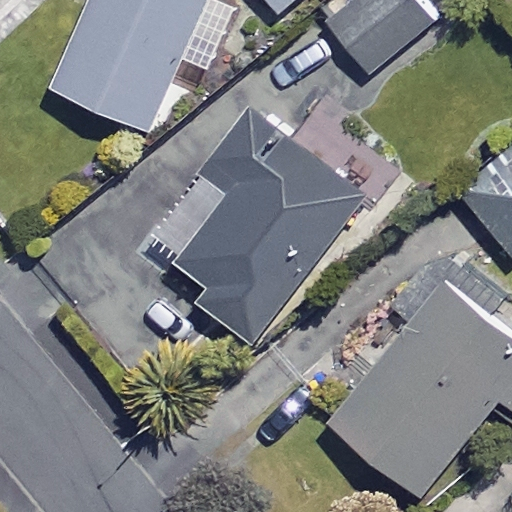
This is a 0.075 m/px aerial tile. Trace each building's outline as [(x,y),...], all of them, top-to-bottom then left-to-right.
[(217,0),(111,0),(71,89),(160,129),(217,0)] [(306,0),(279,0),(291,13),(306,0)] [(449,23),(429,0),(371,0),(343,24),(385,75),(449,23)] [(312,149),(267,115),(157,257),(268,342),(403,168),(337,117),(312,149)] [(511,157),(473,189),(511,237),(511,157)] [(395,310),(423,333),(348,422),(435,493),(511,400),(511,321),(437,259),(395,310)]
